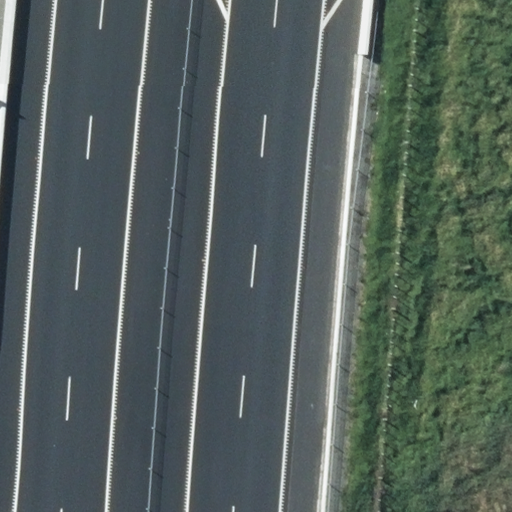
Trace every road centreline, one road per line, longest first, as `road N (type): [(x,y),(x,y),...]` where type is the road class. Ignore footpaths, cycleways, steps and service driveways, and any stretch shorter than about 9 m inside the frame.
road 1 (motorway): [(67,511),(107,0)]
road 2 (motorway): [(288,0),(248,511)]
